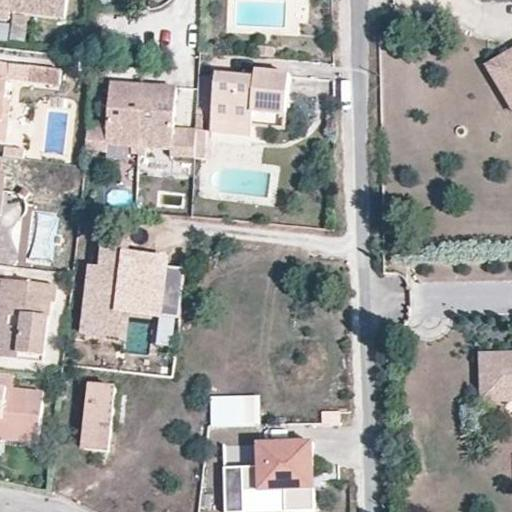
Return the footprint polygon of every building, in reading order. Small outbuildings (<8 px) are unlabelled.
[(65,18),(67,0),(0,0),(0,4),(12,6),(11,11),(65,18)] [(11,11),(12,6),(0,4),(0,21),(9,23),(11,11)] [(274,60),(275,49),(260,48),(259,58),(274,60)] [(511,50),(485,67),(507,103),(511,99),(511,50)] [(0,142),(6,143),(11,103),(6,102),(11,66),(0,64),(0,142)] [(61,86),(62,72),(30,67),(28,82),(61,86)] [(287,117),(291,76),(257,73),(256,76),(256,80),(243,79),(217,76),(213,124),(252,128),(254,114),(287,117)] [(139,155),(145,88),(141,88),(112,86),(109,127),(88,125),(86,150),(107,153),(108,146),(133,148),(132,154),(139,155)] [(175,132),(178,90),(145,88),(139,155),(147,156),(147,149),(173,151),(175,132)] [(251,138),(252,128),(213,124),(212,134),(251,138)] [(195,158),(197,133),(175,132),(173,151),(173,157),(195,158)] [(206,159),(207,134),(203,133),(197,133),(195,158),(206,159)] [(160,310),(175,311),(181,264),(166,262),(167,257),(124,252),(126,238),(101,235),(97,268),(87,267),(80,327),(117,331),(120,309),(159,314),(160,310)] [(45,365),(52,304),(56,304),(58,288),(3,281),(1,300),(0,309),(0,315),(10,317),(5,360),(45,365)] [(0,359),(5,360),(10,317),(0,315),(0,359)] [(511,354),(480,355),(481,403),(511,402),(511,354)] [(0,439),(39,444),(45,394),(14,391),(16,376),(0,374),(0,439)] [(109,453),(116,391),(92,388),(85,450),(109,453)] [(217,427),(263,426),(263,394),(216,395),(217,427)] [(335,424),(335,414),(325,414),(325,424),(335,424)] [(308,492),(308,468),(315,468),(314,444),(259,446),(260,468),(225,470),(226,511),(245,511),(245,494),(286,493),(286,511),(316,511),(315,492),(308,492)]
